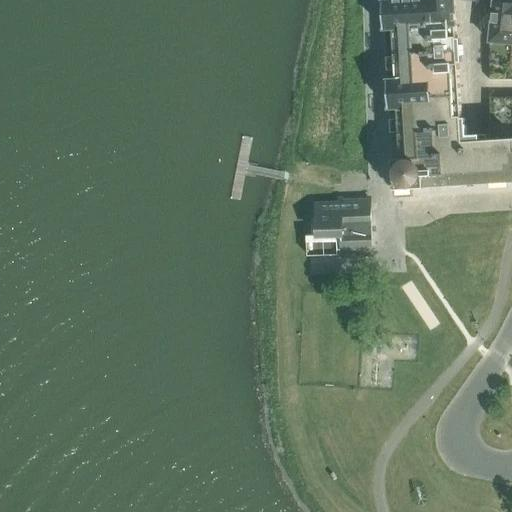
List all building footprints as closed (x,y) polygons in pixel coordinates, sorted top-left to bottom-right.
[(511,139),(490,141),(464,142),(463,136),(468,136),(467,125),(463,125),(462,119),(463,119),(459,63),(459,57),(463,56),(462,45),(458,45),(457,39),(458,39),(455,0),(408,0),(383,2),(395,191),(425,189),(425,187),(453,185),(453,187),(464,186),(464,184),(511,181),(511,139)] [(511,44),(511,3),(495,2),(490,42),(511,44)] [(511,44),(490,42),(490,54),(511,54),(511,44)] [(490,67),(511,66),(511,54),(490,54),(490,67)] [(508,81),(511,77),(511,66),(490,67),(490,81),(508,81)] [(490,111),(511,110),(511,100),(509,97),(490,97),(490,111)] [(490,123),(511,123),(511,110),(490,111),(490,123)] [(490,141),(511,139),(511,123),(490,123),(490,141)] [(318,235),(308,236),(309,256),(373,254),(371,199),(341,200),(341,205),(317,206),(318,235)]
